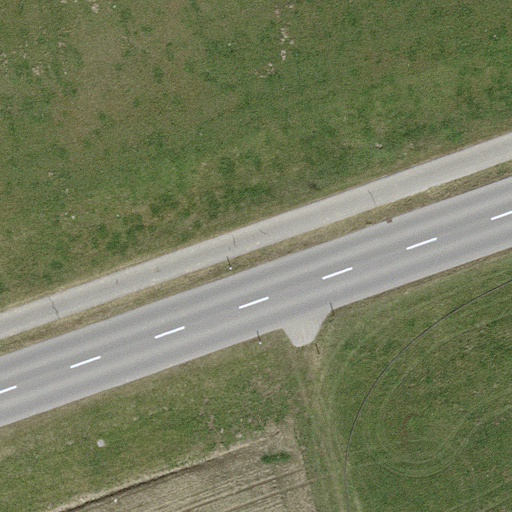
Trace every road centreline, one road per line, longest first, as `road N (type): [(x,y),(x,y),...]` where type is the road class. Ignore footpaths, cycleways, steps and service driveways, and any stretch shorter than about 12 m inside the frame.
road 1 (tertiary): [(0,392),(511,212)]
road 2 (track): [(341,511),(287,291)]
